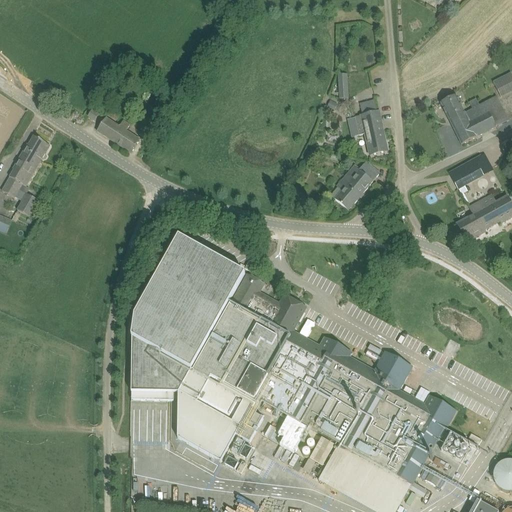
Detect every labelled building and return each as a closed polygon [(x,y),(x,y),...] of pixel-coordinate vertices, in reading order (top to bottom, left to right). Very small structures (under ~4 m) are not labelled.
[(502,97),(511,92),(511,71),(494,81),(502,97)] [(339,75),(339,89),(340,100),(349,99),(347,75),(339,75)] [(497,98),(480,106),(476,99),(469,103),(473,110),(465,113),(457,96),(441,104),(462,145),(495,128),(496,128),(509,121),(497,98)] [(376,100),(359,104),(362,114),(378,111),(376,100)] [(92,112),(89,117),(95,121),(98,116),(92,112)] [(370,156),(388,152),(379,112),(355,117),(359,136),(365,134),(370,156)] [(98,132),(133,154),(140,140),(126,131),(130,125),(124,121),(119,127),(106,118),(98,132)] [(25,193),(27,188),(27,187),(48,149),(44,147),(46,144),(34,137),(3,192),(15,200),(16,198),(23,202),(18,211),(30,218),(39,202),(27,195),(25,193)] [(312,160),(316,151),(311,149),(307,158),(312,160)] [(484,176),(493,171),(485,155),(475,160),(484,176)] [(360,170),(354,165),(336,187),(338,188),(331,197),(335,200),(349,212),(379,175),(365,164),(360,170)] [(468,192),(465,187),(456,171),(449,174),(458,191),(459,190),(462,195),(468,192)] [(511,205),(507,197),(496,203),(492,195),(469,208),(473,216),(457,225),(466,240),(472,236),(474,239),(485,233),(484,231),(499,223),(500,225),(511,218),(511,205)] [(287,199),(284,206),(289,208),(293,201),(287,199)] [(0,230),(7,234),(13,220),(0,214),(0,230)] [(447,430),(457,412),(430,397),(425,405),(400,391),(413,368),(386,353),(375,372),(350,358),(352,353),(325,338),(320,347),(302,337),(299,343),(291,338),(307,309),(284,296),(280,305),(260,294),(265,285),(248,276),(243,285),(241,284),(246,275),(179,238),(135,316),(132,338),(132,339),(132,393),(132,401),(174,401),(174,394),(179,394),(178,439),(221,463),(236,436),(250,443),(264,419),(249,411),(255,399),(412,487),(444,429),(447,430)] [(249,262),(245,269),(251,272),(255,265),(249,262)] [(430,393),(421,388),(416,398),(424,403),(430,393)] [(471,435),(469,440),(479,446),(482,441),(471,435)] [(322,439),(310,460),(323,467),(335,446),(322,439)] [(447,464),(436,458),(433,463),(444,469),(447,464)] [(502,492),(507,493),(511,493),(511,460),(506,461),(500,464),(496,468),(494,473),(493,479),(495,484),(498,488),(502,492)] [(242,462),(237,472),(242,474),(247,465),(242,462)] [(496,511),(478,501),(471,511),(496,511)]
